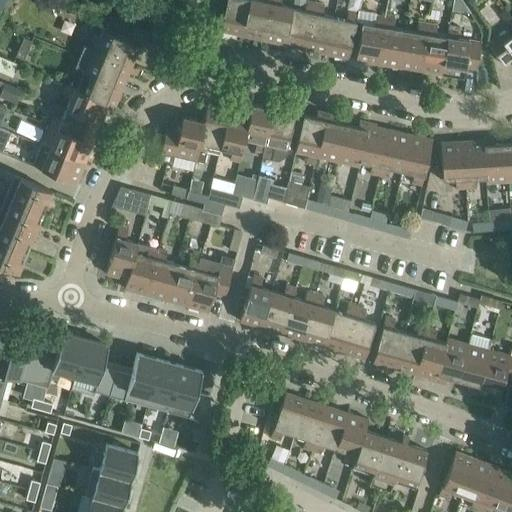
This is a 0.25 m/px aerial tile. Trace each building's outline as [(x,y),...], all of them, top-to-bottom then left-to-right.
[(226,0),(219,30),(241,35),(248,0),(226,0)] [(261,0),(259,0),(248,0),(241,35),(262,40),(270,0),(261,0)] [(283,44),(292,7),(280,4),(280,0),(271,0),(262,40),(283,44)] [(303,10),(292,7),(283,44),(304,49),(315,2),(306,0),(303,10)] [(324,4),(315,2),(304,49),(326,54),(334,16),(322,14),(324,4)] [(346,19),(334,16),(326,54),(347,58),(351,39),(358,12),(348,10),(346,19)] [(374,24),(361,22),(354,60),(377,63),(385,16),(375,15),(374,24)] [(394,18),(385,16),(377,63),(398,67),(404,29),(393,27),(394,18)] [(460,19),(450,17),(448,27),(447,36),(441,74),(463,78),(464,67),(476,69),(479,49),(480,45),(480,44),(481,42),(457,38),(460,19)] [(416,31),(404,29),(398,67),(420,70),(427,23),(418,22),(416,31)] [(435,34),(437,25),(427,23),(420,70),(441,74),(447,36),(435,34)] [(505,28),(487,41),(503,63),(511,56),(511,34),(510,36),(505,28)] [(121,86),(133,56),(138,44),(119,37),(101,29),(93,49),(83,45),(75,66),(84,70),(121,86)] [(31,40),(23,37),(15,56),(23,60),(31,40)] [(0,75),(14,81),(18,68),(0,61),(0,75)] [(113,105),(118,93),(121,86),(84,70),(77,88),(76,89),(109,103),(113,105)] [(77,88),(65,84),(61,93),(70,97),(66,108),(101,123),(109,103),(108,103),(109,103),(76,89),(77,88)] [(251,103),(249,115),(244,140),(256,142),(253,155),(262,157),(275,101),(275,100),(265,99),(264,105),(251,103)] [(284,103),(275,101),(262,157),(278,161),(284,157),(286,149),(295,113),(282,110),(284,103)] [(165,130),(158,160),(171,163),(171,165),(193,170),(195,158),(196,158),(197,152),(196,152),(205,114),(204,114),(206,106),(204,114),(196,112),(194,119),(182,116),(178,132),(165,130)] [(228,111),(206,106),(204,114),(205,114),(196,152),(197,152),(196,158),(195,158),(193,170),(195,160),(204,162),(208,145),(220,147),(228,111)] [(101,123),(66,108),(61,119),(52,115),(49,124),(92,143),(101,123)] [(315,117),(303,114),(294,151),(308,154),(306,162),(314,164),(316,156),(326,112),(317,110),(315,117)] [(244,140),(249,115),(228,111),(220,147),(231,150),(229,159),(239,161),(244,140)] [(336,115),(326,112),(316,156),(338,161),(346,124),(334,121),(336,115)] [(357,127),(346,124),(338,161),(359,166),(368,122),(359,120),(357,127)] [(369,122),(368,122),(359,166),(360,161),(371,164),(369,173),(379,175),(389,129),(368,124),(369,122)] [(92,143),(49,124),(45,133),(54,137),(49,148),(84,163),(92,143)] [(0,151),(1,152),(9,132),(0,128),(0,151)] [(410,134),(389,129),(379,175),(388,177),(390,168),(402,171),(410,134)] [(432,139),(410,134),(402,171),(413,173),(411,183),(421,185),(432,139)] [(486,182),(484,137),(483,137),(483,140),(462,141),(465,188),(475,188),(474,178),(485,177),(486,182)] [(493,137),(484,137),(486,182),(508,181),(506,143),(494,144),(493,137)] [(465,188),(462,141),(440,142),(442,180),(455,179),(456,189),(465,188)] [(84,163),(49,148),(41,144),(32,165),(76,183),(84,163)] [(51,190),(14,175),(11,181),(0,207),(0,263),(17,271),(51,190)] [(258,175),(252,199),(266,203),(272,179),(258,175)] [(231,193),(234,182),(213,177),(208,195),(207,198),(224,202),(239,207),(241,196),(231,193)] [(244,184),(235,181),(234,181),(234,182),(231,193),(241,196),(252,199),(257,180),(246,177),(244,184)] [(321,179),(316,201),(327,203),(331,181),(321,179)] [(283,201),(304,207),(306,200),(310,187),(288,181),(283,201)] [(170,193),(186,197),(188,189),(172,185),(170,193)] [(132,197),(148,201),(150,193),(134,189),(132,197)] [(224,202),(207,198),(208,195),(188,189),(186,197),(204,202),(202,208),(202,209),(221,214),(224,202)] [(173,200),(150,193),(148,201),(163,206),(161,216),(167,217),(168,211),(169,211),(173,200)] [(192,205),(173,200),(169,211),(189,217),(192,205)] [(326,214),(327,206),(306,200),(304,207),(326,214)] [(202,208),(192,205),(189,217),(218,224),(221,214),(202,209),(202,208)] [(345,220),(347,212),(327,206),(326,214),(345,220)] [(345,220),(367,226),(369,218),(347,212),(345,220)] [(451,217),(448,225),(465,230),(466,222),(451,217)] [(387,232),(389,224),(369,218),(367,226),(387,232)] [(510,228),(510,220),(488,222),(489,230),(510,228)] [(472,224),(466,222),(465,230),(473,232),(489,230),(488,222),(472,224)] [(387,232),(393,233),(408,238),(411,230),(389,224),(387,232)] [(127,230),(117,227),(105,273),(126,279),(123,288),(126,278),(127,279),(134,251),(135,251),(137,242),(125,239),(127,230)] [(237,248),(241,230),(230,228),(227,246),(237,248)] [(157,248),(137,242),(135,251),(134,251),(127,279),(126,278),(123,288),(145,294),(157,248)] [(278,249),(262,244),(260,252),(275,257),(278,249)] [(166,250),(157,248),(145,294),(166,300),(176,263),(164,260),(166,250)] [(304,256),(288,252),(286,260),(301,264),(304,256)] [(234,258),(221,254),(219,262),(200,256),(199,259),(186,305),(208,311),(213,292),(224,295),(230,275),(234,258)] [(319,261),(304,256),(301,264),(317,269),(319,261)] [(187,266),(176,263),(166,300),(186,305),(199,259),(190,257),(187,266)] [(345,269),(330,264),(327,272),(343,276),(345,269)] [(361,273),(345,269),(343,276),(359,281),(361,273)] [(262,277),(253,274),(239,320),(260,326),(271,290),(259,286),(262,277)] [(387,281),(372,276),(369,284),(385,288),(387,281)] [(260,326),(280,333),(292,297),(295,287),(285,284),(282,294),(271,290),(260,326)] [(399,292),(413,296),(415,289),(399,284),(399,292)] [(431,293),(415,289),(413,296),(428,301),(431,293)] [(306,291),(303,300),(292,297),(280,333),(301,339),(315,294),(306,291)] [(324,296),(315,294),(301,339),(322,345),(333,309),(322,306),(324,296)] [(480,298),(464,294),(462,302),(477,306),(479,302),(480,298)] [(480,298),(479,302),(499,308),(502,300),(481,294),(480,298)] [(456,301),(441,296),(439,304),(454,309),(456,301)] [(333,309),(322,345),(342,352),(356,306),(347,304),(344,313),(333,309)] [(366,309),(356,306),(342,352),(364,358),(375,322),(363,318),(366,309)] [(395,318),(385,316),(372,362),(394,368),(404,331),(392,327),(395,318)] [(415,334),(404,331),(394,368),(414,373),(427,327),(418,325),(415,334)] [(427,327),(414,373),(435,379),(445,342),(434,339),(436,330),(427,327)] [(27,342),(18,379),(48,387),(53,369),(75,375),(84,338),(61,332),(56,350),(27,342)] [(468,343),(458,380),(469,383),(467,390),(476,392),(488,349),(491,339),(470,333),(468,343)] [(0,392),(5,375),(18,379),(27,342),(0,334),(0,392)] [(468,343),(447,337),(435,381),(444,384),(446,377),(457,380),(458,380),(468,343)] [(84,338),(75,375),(97,381),(94,390),(109,394),(116,369),(101,365),(107,344),(84,338)] [(509,355),(488,349),(476,392),(486,395),(488,388),(500,391),(504,377),(511,378),(511,345),(511,346),(509,355)] [(116,369),(109,394),(147,405),(160,359),(136,353),(130,373),(116,369)] [(160,359),(147,405),(167,411),(179,364),(160,359)] [(179,364),(167,411),(203,421),(210,395),(196,391),(201,371),(179,364)] [(280,440),(283,431),(294,434),(306,399),(285,392),(270,437),(280,440)] [(33,398),(30,406),(40,409),(42,400),(33,398)] [(306,399),(294,434),(305,438),(302,447),(312,450),(326,405),(306,399)] [(42,400),(40,409),(50,412),(52,403),(42,400)] [(347,412),(326,405),(312,450),(321,453),(324,444),(335,448),(347,412)] [(368,419),(347,412),(335,448),(346,452),(344,461),(352,463),(351,467),(352,467),(364,430),(368,419)] [(47,421),(44,431),(53,433),(56,424),(47,421)] [(62,422),(60,432),(69,434),(71,424),(62,422)] [(377,434),(364,430),(352,467),(364,471),(377,434)] [(160,435),(150,432),(148,440),(158,443),(160,435)] [(389,438),(377,434),(364,471),(371,474),(368,484),(373,486),(389,438)] [(401,442),(389,438),(373,486),(385,490),(401,442)] [(42,440),(39,450),(47,453),(50,443),(42,440)] [(414,446),(401,442),(385,490),(390,491),(393,481),(401,484),(414,446)] [(105,443),(98,470),(129,478),(136,452),(105,443)] [(426,450),(414,446),(401,484),(414,488),(426,450)] [(39,450),(36,460),(45,462),(47,453),(39,450)] [(437,495),(447,499),(451,489),(462,493),(475,458),(455,450),(437,495)] [(53,457),(50,467),(62,471),(65,461),(53,457)] [(269,457),(266,465),(281,472),(284,465),(269,457)] [(475,458),(462,493),(473,498),(470,507),(479,510),(496,466),(475,458)] [(304,474),(284,465),(281,472),(300,481),(304,474)] [(511,472),(496,466),(479,510),(483,511),(488,511),(491,505),(502,509),(511,483),(511,472)] [(91,468),(85,493),(92,495),(121,503),(122,504),(129,478),(98,470),(91,468)] [(321,483),(304,474),(300,481),(318,490),(321,483)] [(31,479),(28,489),(37,491),(39,482),(31,479)] [(338,491),(321,483),(318,490),(335,498),(338,491)] [(511,511),(511,483),(502,509),(511,511)] [(28,489),(25,499),(34,501),(37,491),(28,489)] [(43,494),(39,507),(51,511),(54,497),(43,494)] [(92,495),(86,511),(119,511),(121,503),(92,495)]
